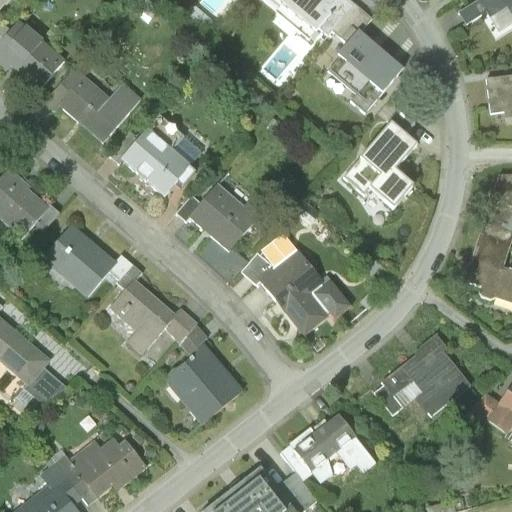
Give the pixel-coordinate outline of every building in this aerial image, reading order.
[(0,0),(0,14),(12,0),(0,0)] [(363,0),(286,0),(303,14),(309,7),(342,34),(337,40),(345,47),(354,36),(363,25),(370,31),(383,16),(363,0)] [(511,0),(476,0),(459,11),(466,23),(487,11),(490,17),(499,31),(511,23),(511,0)] [(370,31),(363,25),(354,36),(363,44),(341,69),(370,93),(373,89),(386,100),(412,70),(399,59),(401,57),(370,31)] [(63,65),(19,26),(4,43),(0,46),(0,69),(4,74),(10,68),(38,93),(63,65)] [(73,72),(45,105),(54,113),(59,108),(103,145),(139,103),(122,89),(110,103),(73,72)] [(511,73),(486,76),(490,112),(504,110),(504,116),(511,114),(511,73)] [(389,111),(401,122),(415,134),(425,122),(399,99),(389,111)] [(138,144),(121,163),(163,199),(188,171),(169,154),(182,139),(159,119),(138,144)] [(401,122),(354,175),(373,191),(381,183),(404,204),(422,183),(403,167),(425,143),(415,134),(401,122)] [(129,136),(109,159),(118,167),(121,163),(138,144),(129,136)] [(21,169),(0,193),(0,209),(42,245),(54,231),(69,214),(40,189),(42,187),(21,169)] [(511,172),(496,172),(477,231),(509,241),(511,230),(511,172)] [(230,183),(213,203),(202,216),(242,250),(273,213),(248,193),(246,196),(230,183)] [(204,195),(189,213),(198,221),(202,216),(213,203),(204,195)] [(81,225),(67,242),(54,256),(98,294),(115,275),(124,263),(81,225)] [(67,242),(54,231),(42,245),(54,256),(67,242)] [(511,268),(501,265),(509,241),(477,231),(462,280),(479,285),(477,291),(479,296),(489,299),(493,297),(511,302),(511,268)] [(290,237),(271,253),(285,270),(273,280),(318,332),(337,316),(319,295),(335,282),(309,252),(305,255),(290,237)] [(253,269),(267,285),(273,280),(285,270),(271,253),(253,269)] [(132,254),(124,263),(115,275),(126,284),(129,281),(137,289),(145,279),(152,271),(132,254)] [(187,315),(145,279),(137,289),(121,306),(148,329),(139,340),(154,353),(178,325),(187,315)] [(0,296),(0,315),(3,312),(7,315),(14,306),(2,295),(0,296)] [(191,309),(187,315),(178,325),(191,343),(208,323),(191,309)] [(0,315),(0,363),(8,354),(41,382),(60,360),(7,315),(3,312),(0,315)] [(218,340),(208,323),(191,343),(202,355),(215,344),(218,340)] [(382,383),(384,386),(402,409),(415,400),(429,419),(457,398),(467,402),(477,395),(433,340),(414,355),(415,357),(382,383)] [(254,390),(215,344),(202,355),(176,377),(215,423),(254,390)] [(384,386),(374,394),(392,417),(402,409),(384,386)] [(511,386),(498,405),(482,425),(500,439),(510,426),(511,427),(511,386)] [(467,414),(482,425),(498,405),(483,394),(467,414)] [(315,438),(293,454),(310,476),(326,464),(334,458),(355,442),(339,420),(315,438)] [(294,477),(301,486),(311,479),(310,476),(293,454),(315,438),(311,432),(279,457),(294,477)] [(106,441),(80,461),(94,478),(109,498),(125,486),(128,490),(158,467),(138,442),(131,447),(125,439),(112,449),(106,441)] [(355,442),(334,458),(350,479),(357,473),(363,480),(376,470),(355,442)] [(85,486),(100,505),(109,498),(94,478),(80,461),(77,456),(54,474),(62,484),(72,496),(85,486)] [(310,476),(311,479),(319,489),(331,479),(326,464),(310,476)] [(259,471),(206,511),(291,511),(275,491),(259,471)] [(294,477),(275,491),(291,511),(307,511),(316,505),(301,486),(294,477)] [(62,484),(26,511),(84,511),(72,496),(62,484)]
